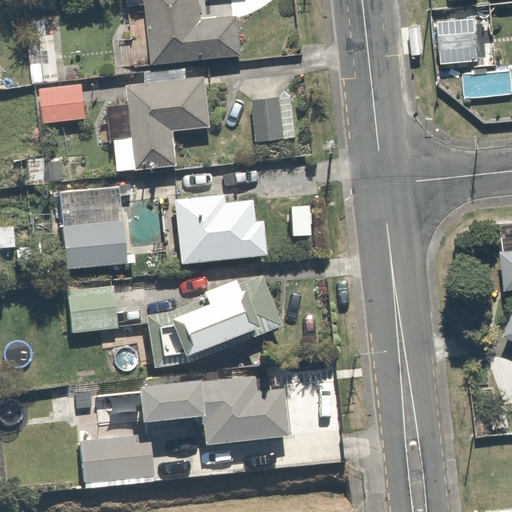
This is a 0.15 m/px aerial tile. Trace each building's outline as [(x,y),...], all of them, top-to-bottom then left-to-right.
[(198,0),(149,0),(151,71),(240,69),(239,22),(199,23),(198,0)] [(57,16),(29,17),(32,79),(60,78),(57,16)] [(207,89),(131,92),(133,147),(115,148),(117,177),(174,174),(172,141),(209,139),(207,89)] [(80,96),(36,99),(38,128),(82,126),(80,96)] [(271,111),(245,112),(247,158),(274,156),(271,111)] [(54,187),(11,188),(12,216),(55,215),(54,187)] [(217,208),(169,209),(171,276),(259,274),(258,237),(244,237),(243,212),(217,212),(217,208)] [(296,220),(282,220),(282,247),(297,247),(296,220)] [(117,234),(59,237),(61,276),(119,273),(117,234)] [(511,249),(501,250),(507,290),(511,289),(511,314),(502,337),(511,340),(511,249)] [(164,331),(137,331),(139,382),(211,372),(259,341),(239,291),(205,300),(201,314),(164,331)] [(105,303),(59,307),(61,346),(107,343),(105,303)] [(237,391),(130,390),(130,436),(191,436),(191,452),(273,452),(274,405),(237,404),(237,391)] [(82,404),(65,404),(65,421),(81,422),(82,404)] [(69,453),(70,492),(141,491),(141,452),(69,453)]
